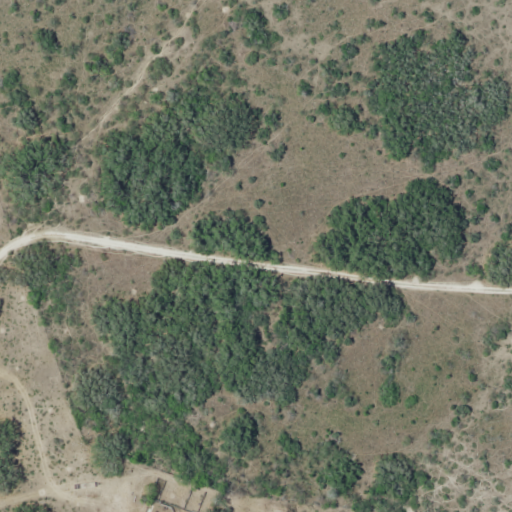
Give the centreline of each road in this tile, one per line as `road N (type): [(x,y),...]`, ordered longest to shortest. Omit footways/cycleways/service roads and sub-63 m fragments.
road 1 (track): [(511,274),(39,233),(0,278)]
road 2 (track): [(39,233),(44,196),(200,0)]
